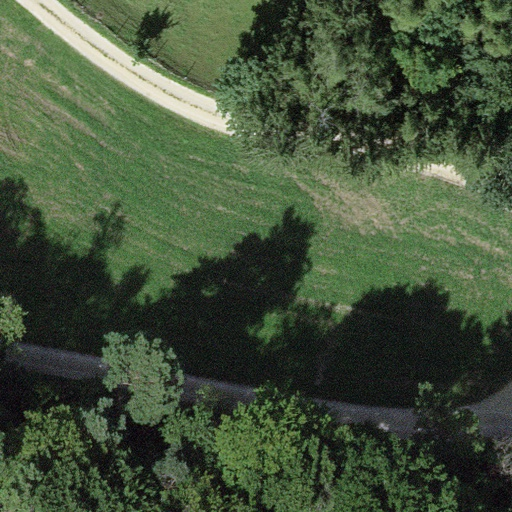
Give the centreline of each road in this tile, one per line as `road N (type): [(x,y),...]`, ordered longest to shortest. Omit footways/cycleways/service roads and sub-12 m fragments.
road 1 (track): [(511,195),(458,168),(316,146),(170,102),(21,0)]
road 2 (track): [(0,358),(345,418),(439,427),(511,409)]
